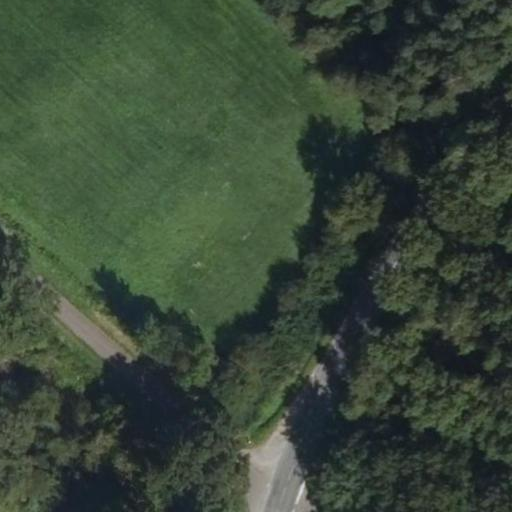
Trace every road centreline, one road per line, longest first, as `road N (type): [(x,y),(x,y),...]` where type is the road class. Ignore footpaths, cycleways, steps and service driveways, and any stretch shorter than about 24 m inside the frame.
road 1 (secondary): [(276,485),(341,333),(440,177),(511,87)]
road 2 (unclassified): [(276,485),(230,466),(0,260)]
